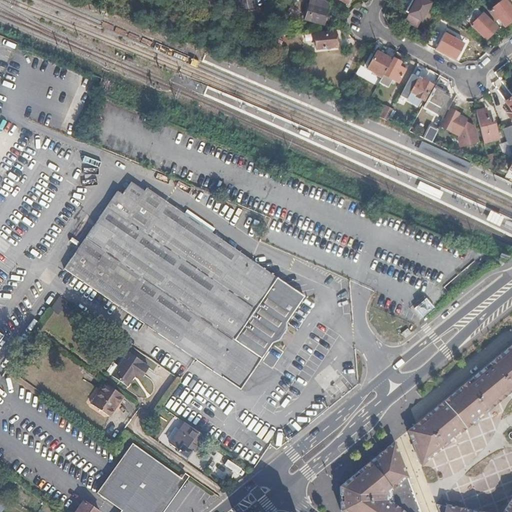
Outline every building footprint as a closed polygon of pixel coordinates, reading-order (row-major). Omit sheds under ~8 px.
[(326,10),(328,2),(323,0),(308,0),(308,3),(304,19),(314,21),(323,24),(326,10)] [(417,28),(430,4),(422,0),(411,0),(405,12),(408,14),(405,22),(417,28)] [(511,18),(511,9),(504,0),(501,0),(489,10),(496,18),(499,16),(505,24),(511,18)] [(496,28),(476,7),(473,10),(466,17),(476,27),(486,37),(490,33),(496,28)] [(336,46),(335,38),(337,38),(336,32),(327,32),(314,33),(315,38),(316,48),(323,47),(336,46)] [(466,43),(445,32),(436,50),(457,60),(466,43)] [(383,73),(390,59),(379,54),(375,51),(369,62),(365,69),(373,73),(381,77),(383,73)] [(398,81),(405,68),(398,64),(400,61),(392,57),(390,59),(383,73),(398,81)] [(423,99),(426,93),(431,84),(418,76),(411,73),(403,88),(410,91),(406,98),(417,104),(420,97),(423,99)] [(443,103),(446,99),(448,94),(444,92),(444,91),(443,89),(443,87),(443,86),(441,84),(439,84),(438,84),(436,85),(436,86),(435,85),(427,100),(424,107),(430,110),(436,114),(439,108),(442,103),(443,103)] [(495,128),(490,113),(487,114),(484,105),(474,108),(476,116),(481,133),(495,128)] [(386,120),(392,110),(386,107),(380,117),(386,120)] [(476,137),(473,125),(465,121),(466,119),(459,115),(459,114),(451,110),(446,119),(442,126),(448,129),(458,135),(457,136),(460,146),(468,144),(477,142),(476,137)] [(431,142),(437,130),(429,126),(423,138),(431,142)] [(511,126),(502,130),(506,142),(511,154),(511,151),(511,126)] [(419,142),(414,153),(464,176),(469,164),(419,142)] [(511,154),(506,142),(499,145),(502,154),(505,161),(511,154)] [(497,169),(493,157),(487,158),(491,171),(497,169)] [(107,208),(75,255),(63,271),(140,323),(152,332),(239,391),(251,372),(271,343),(279,341),(285,331),(284,322),(302,297),(247,259),(145,189),(143,193),(133,187),(129,193),(138,200),(124,220),(107,208)] [(496,215),(489,212),(487,216),(485,219),(492,223),(499,226),(503,218),(496,215)] [(511,344),(487,365),(446,398),(418,423),(408,431),(421,464),(511,388),(511,344)] [(143,361),(128,351),(113,375),(127,385),(134,375),(140,379),(148,367),(142,363),(143,361)] [(124,396),(106,383),(92,403),(109,416),(124,396)] [(203,436),(185,424),(170,444),(178,449),(177,451),(186,458),(203,436)] [(340,511),(341,511),(420,511),(393,442),(376,457),(353,477),(340,488),(340,511)] [(158,511),(183,479),(171,470),(133,444),(126,454),(122,459),(115,470),(97,493),(121,511),(119,511),(158,511)] [(511,511),(511,498),(503,511),(485,511),(436,502),(440,511),(511,511)] [(98,511),(84,501),(75,511),(98,511)]
